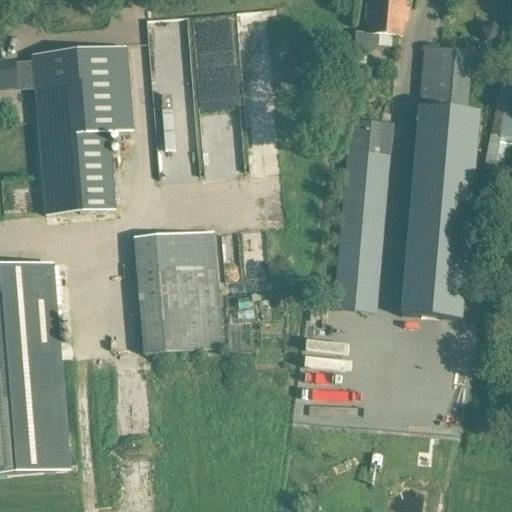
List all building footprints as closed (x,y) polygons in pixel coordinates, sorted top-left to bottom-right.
[(403,38),(404,21),(405,0),(372,0),(372,7),(366,7),(365,23),(369,23),(369,34),(356,33),(354,65),(366,67),(367,57),(377,48),(391,49),(391,37),(403,38)] [(48,219),(116,213),(109,136),(133,134),(125,50),(33,58),(48,219)] [(461,324),(479,115),(466,114),(471,55),(422,51),(400,318),(461,324)] [(0,90),(16,89),(14,63),(0,63),(0,90)] [(511,74),(502,73),(483,173),(510,178),(511,168),(511,74)] [(376,317),(392,126),(352,123),(336,313),(376,317)] [(224,352),(214,234),(134,241),(143,358),(224,352)] [(0,270),(0,477),(67,472),(50,266),(0,270)] [(298,348),(298,356),(330,356),(330,348),(298,348)] [(315,402),(316,359),(303,359),(301,402),(315,402)] [(180,405),(207,404),(206,375),(179,376),(180,405)]
